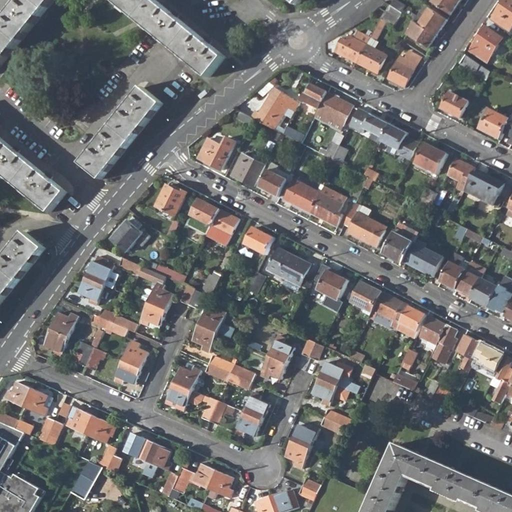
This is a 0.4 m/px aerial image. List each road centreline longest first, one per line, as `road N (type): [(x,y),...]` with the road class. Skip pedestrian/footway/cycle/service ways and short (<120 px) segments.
road 1 (residential): [(161,156),(511,336)]
road 2 (residential): [(285,51),(161,156)]
road 3 (residential): [(142,416),(6,353)]
road 4 (residential): [(159,70),(135,81),(63,166)]
road 5 (residential): [(266,467),(142,416)]
road 6 (residential): [(410,107),(485,0)]
road 7 (residential): [(80,248),(6,353)]
